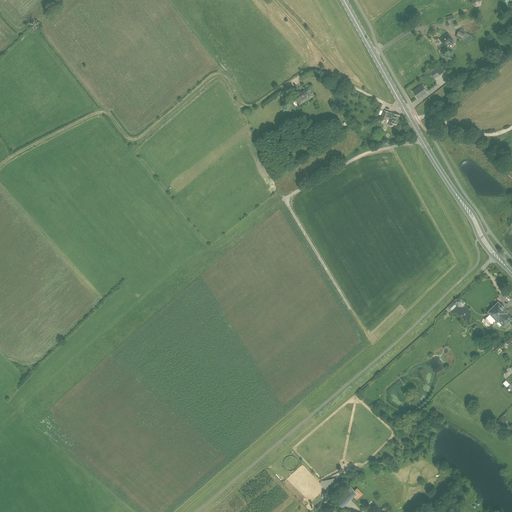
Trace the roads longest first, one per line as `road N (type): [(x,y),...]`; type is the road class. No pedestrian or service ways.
road 1 (track): [(406,99),(385,105),(314,68),(251,105),(216,71),(134,139),(101,112),(0,166)]
road 2 (track): [(347,306),(286,199),(363,153),(421,139)]
road 3 (primary): [(445,179),(342,0)]
road 4 (track): [(0,9),(19,31),(37,20),(101,112)]
